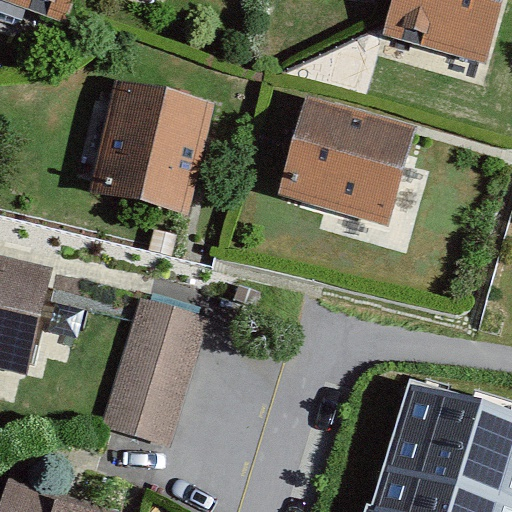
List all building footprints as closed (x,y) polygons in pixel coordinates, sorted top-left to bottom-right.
[(0,0),(0,2),(69,28),(78,0),(0,0)] [(398,0),(388,36),(487,65),(505,0),(398,0)] [(210,101),(117,80),(93,188),(186,208),(210,101)] [(418,132),(302,102),(278,198),(393,228),(418,132)] [(50,276),(0,263),(0,369),(25,376),(50,276)] [(147,301),(110,428),(169,445),(205,318),(147,301)] [(511,511),(511,417),(407,386),(368,511),(511,511)] [(93,511),(5,487),(0,504),(0,511),(93,511)]
